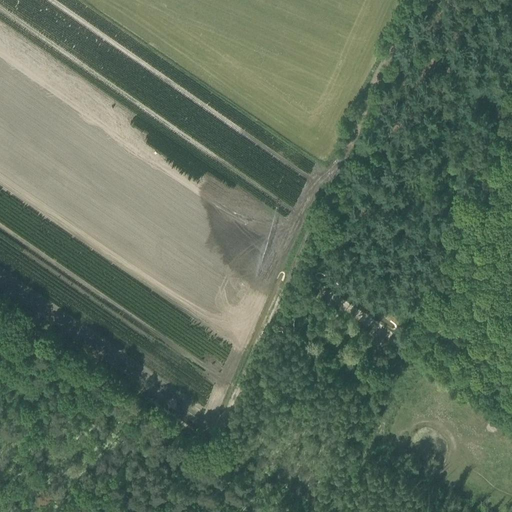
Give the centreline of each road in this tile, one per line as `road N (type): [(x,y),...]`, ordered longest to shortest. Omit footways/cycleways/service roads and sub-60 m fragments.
road 1 (track): [(417,0),(296,266)]
road 2 (track): [(296,266),(218,435)]
road 3 (track): [(411,349),(296,266)]
road 4 (track): [(511,419),(411,349)]
